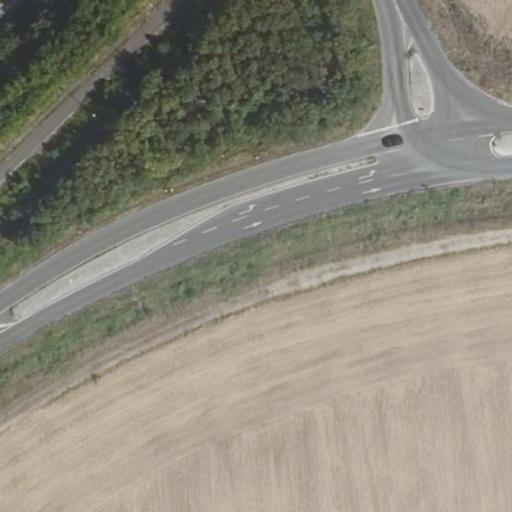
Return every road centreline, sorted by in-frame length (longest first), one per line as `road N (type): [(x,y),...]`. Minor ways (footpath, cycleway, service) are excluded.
road 1 (track): [(0,426),(156,337),(332,264),(511,233)]
road 2 (tertiary): [(399,138),(229,183),(53,267),(0,306)]
road 3 (tertiary): [(0,339),(165,253),(259,215),(398,178)]
road 4 (tertiary): [(463,128),(397,0)]
road 5 (tertiary): [(388,0),(399,138)]
